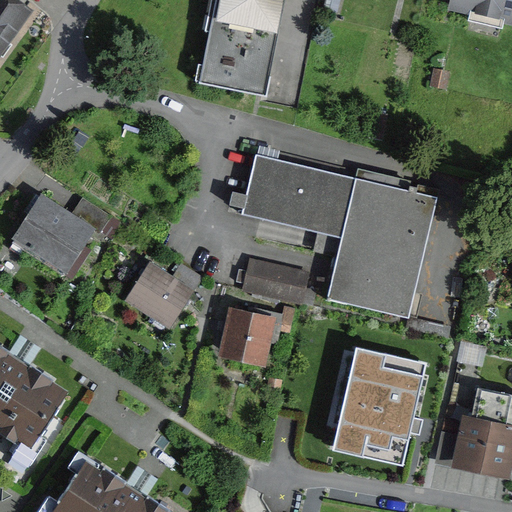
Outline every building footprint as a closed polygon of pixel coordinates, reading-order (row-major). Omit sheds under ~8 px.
[(0,0),(0,43),(22,13),(5,0),(0,0)] [(216,0),(200,82),(266,96),(270,76),(263,75),(278,0),(216,0)] [(511,0),(453,0),(452,7),(511,20),(511,0)] [(435,71),(433,84),(445,86),(447,73),(435,71)] [(410,183),(259,147),(247,195),(233,192),(230,205),(244,209),(243,214),(342,238),(327,299),(409,318),(439,190),(418,185),(417,188),(410,186),(410,183)] [(493,185),(488,207),(499,209),(504,187),(493,185)] [(70,216),(41,198),(9,248),(23,256),(27,250),(64,273),(95,225),(113,236),(119,221),(87,200),(75,218),(71,215),(70,216)] [(302,303),(308,273),(250,260),(243,290),(302,303)] [(170,325),(202,277),(182,264),(171,279),(149,265),(128,298),(170,325)] [(276,343),(283,314),(248,306),(246,315),(233,312),(224,352),(262,361),(267,341),(276,343)] [(57,406),(65,394),(50,384),(53,380),(30,364),(27,369),(6,355),(9,351),(0,344),(0,426),(1,427),(0,427),(0,433),(14,442),(17,438),(30,446),(38,434),(41,436),(46,428),(43,417),(54,415),(59,407),(57,406)] [(409,440),(424,375),(354,359),(338,424),(367,436),(365,444),(390,449),(393,436),(409,440)] [(511,444),(511,394),(478,387),(462,462),(502,471),(508,443),(511,444)] [(447,412),(441,439),(455,442),(458,428),(453,427),(455,414),(447,412)] [(169,511),(170,510),(148,495),(145,500),(124,486),(127,482),(104,467),(101,471),(86,462),(78,474),(76,472),(71,480),(73,491),(63,492),(57,501),(59,502),(52,511),(169,511)]
